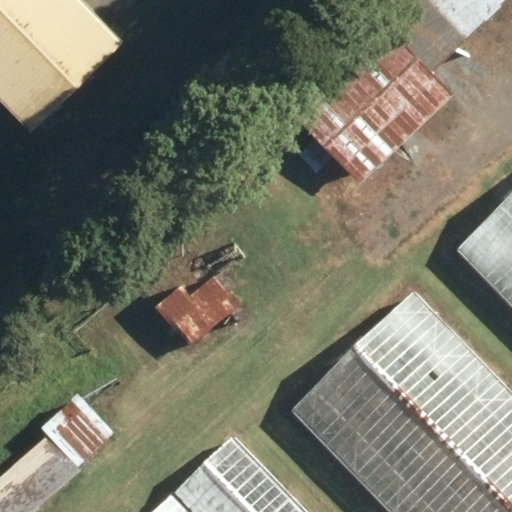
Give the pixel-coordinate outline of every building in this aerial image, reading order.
[(94,0),(0,0),(0,88),(33,122),(126,32),(94,0)] [(382,12),(289,100),(362,177),(457,87),(436,64),(503,0),(404,0),(387,17),(382,12)] [(511,199),(458,252),(511,308),(511,199)] [(182,274),(150,300),(190,350),(244,306),(216,271),(194,290),(182,274)] [(292,412),(387,511),(511,511),(511,392),(416,293),(292,412)] [(20,462),(0,479),(0,511),(38,511),(82,474),(77,468),(115,435),(81,396),(14,454),(20,462)] [(303,511),(234,440),(160,511),(303,511)]
